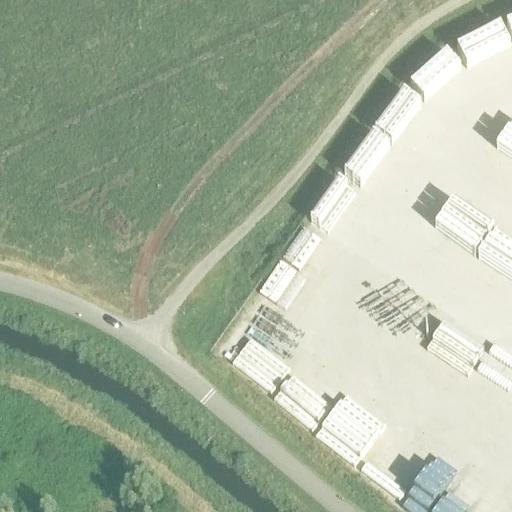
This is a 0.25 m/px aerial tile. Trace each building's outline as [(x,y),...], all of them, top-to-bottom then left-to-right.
[(511,20),(503,25),(511,45),(511,44),(511,20)] [(461,67),(506,47),(497,27),(453,48),(461,67)] [(378,133),(393,143),(420,102),(406,92),(378,133)] [(426,278),(453,294),(463,279),(436,262),(426,278)] [(439,320),(450,304),(421,284),(410,300),(439,320)]
